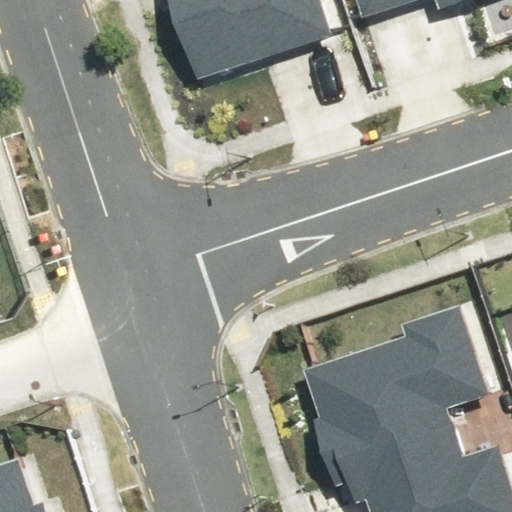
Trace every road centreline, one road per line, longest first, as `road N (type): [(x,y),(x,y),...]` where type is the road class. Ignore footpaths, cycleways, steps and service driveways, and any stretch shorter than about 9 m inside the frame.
road 1 (residential): [(511,147),(151,270)]
road 2 (residential): [(59,0),(151,270)]
road 3 (residential): [(151,270),(223,511)]
road 4 (residential): [(151,270),(0,328)]
